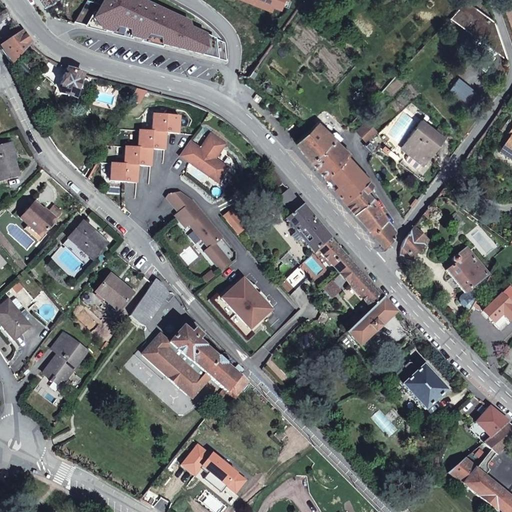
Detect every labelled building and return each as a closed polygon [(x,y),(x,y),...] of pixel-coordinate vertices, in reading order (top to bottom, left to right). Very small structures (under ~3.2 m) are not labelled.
[(87,0),(75,22),(217,58),(226,60),(224,43),(178,22),(181,18),(144,1),(142,5),(137,3),(138,2),(137,0),(87,0)] [(480,12),(467,2),(453,16),(489,42),(484,49),(483,49),(473,63),(485,71),(493,58),(491,51),(503,47),(495,22),(480,12)] [(320,24),(301,3),(297,8),(315,28),(320,24)] [(0,19),(10,14),(5,7),(0,10),(0,19)] [(31,44),(22,31),(0,46),(12,64),(31,44)] [(82,74),(68,69),(66,76),(60,94),(75,98),(82,74)] [(458,81),(451,91),(467,103),(475,93),(458,81)] [(145,91),(136,88),(131,99),(138,104),(145,91)] [(262,98),(257,94),(254,98),(259,102),(262,98)] [(166,133),(178,134),(180,116),(153,114),(152,132),(166,133)] [(445,138),(422,120),(407,139),(414,145),(408,153),(409,154),(406,158),(406,161),(415,168),(418,167),(421,163),(424,165),(430,156),(428,155),(431,151),(433,152),(445,138)] [(378,132),(367,121),(356,130),(367,142),(378,132)] [(335,139),(318,122),(296,142),(311,161),(335,139)] [(152,149),(164,150),(166,133),(152,132),(139,131),(138,148),(152,149)] [(378,132),(367,142),(364,145),(373,154),(387,141),(378,132)] [(189,141),(179,156),(218,183),(228,168),(215,159),(225,144),(211,134),(200,149),(189,141)] [(90,154),(72,135),(57,150),(75,169),(90,154)] [(511,135),(511,136),(499,153),(511,162),(511,135)] [(350,153),(335,139),(311,161),(325,177),(331,172),(347,156),(350,153)] [(414,145),(407,139),(401,147),(408,153),(414,145)] [(14,153),(11,143),(0,145),(0,181),(18,176),(13,158),(12,159),(11,154),(14,153)] [(138,166),(150,167),(152,149),(138,148),(125,147),(124,165),(138,166)] [(358,169),(347,156),(331,172),(325,177),(333,187),(346,203),(357,191),(361,187),(365,184),(369,180),(358,169)] [(111,164),(110,181),(136,183),(138,166),(124,165),(111,164)] [(373,198),(366,191),(373,184),(369,180),(365,184),(361,187),(357,191),(346,203),(354,213),(369,200),(373,198)] [(205,252),(221,272),(231,263),(215,244),(223,237),(194,201),(180,192),(168,194),(166,198),(179,213),(175,216),(185,228),(191,223),(193,226),(191,228),(209,248),(205,252)] [(387,219),(373,198),(369,200),(354,213),(371,233),(387,219)] [(57,219),(36,200),(20,218),(41,237),(57,219)] [(330,239),(302,205),(284,219),(295,233),(296,234),(301,240),(312,253),(318,249),(330,239)] [(224,216),(239,235),(246,229),(231,211),(224,216)] [(395,231),(387,219),(371,233),(384,247),(391,246),(395,236),(393,233),(395,231)] [(83,222),(68,238),(92,260),(107,244),(83,222)] [(428,242),(413,227),(403,241),(401,246),(399,255),(407,257),(409,257),(411,258),(428,242)] [(296,234),(295,233),(291,236),(297,243),(301,240),(296,234)] [(351,263),(330,239),(318,249),(328,260),(339,272),(351,263)] [(489,274),(467,248),(457,256),(456,263),(447,271),(466,294),(489,274)] [(328,260),(318,249),(312,253),(322,264),(328,260)] [(360,273),(351,263),(339,272),(372,308),(383,298),(360,273)] [(295,270),(279,285),(289,296),(305,281),(295,270)] [(133,293),(110,274),(95,292),(118,312),(133,293)] [(243,278),(221,298),(249,330),(272,310),(270,308),(272,306),(266,299),(266,298),(254,285),(247,278),(245,280),(243,278)] [(168,292),(162,283),(155,279),(152,283),(129,316),(145,327),(169,293),(168,292)] [(511,290),(509,287),(501,294),(507,301),(510,299),(511,302),(511,290)] [(495,297),(482,290),(473,306),(481,310),(495,297)] [(507,301),(501,294),(481,312),(499,330),(511,317),(511,302),(510,299),(507,301)] [(383,298),(372,308),(361,319),(357,323),(352,327),(349,330),(346,333),(359,346),(396,312),(383,298)] [(0,323),(13,340),(29,327),(8,300),(0,307),(0,323)] [(361,319),(357,314),(348,323),(350,325),(352,327),(357,323),(361,319)] [(239,378),(224,364),(218,358),(217,359),(203,346),(204,346),(198,341),(202,336),(194,329),(190,334),(183,327),(169,343),(170,344),(190,361),(191,360),(210,378),(224,390),(227,393),(239,378)] [(87,352),(64,333),(54,346),(60,351),(58,354),(43,373),(60,387),(87,352)] [(169,343),(160,334),(156,339),(166,348),(170,344),(169,343)] [(190,361),(170,344),(166,348),(156,339),(142,355),(187,395),(198,382),(203,386),(210,378),(191,360),(190,361)] [(60,351),(54,346),(51,349),(58,354),(60,351)] [(416,368),(411,363),(408,363),(399,371),(407,380),(418,370),(416,368)] [(511,363),(502,376),(511,383),(511,382),(511,363)] [(245,370),(239,364),(232,371),(239,378),(242,374),(245,370)] [(418,370),(407,380),(404,383),(402,385),(407,391),(420,404),(425,410),(439,398),(440,399),(444,395),(443,394),(446,390),(423,365),(418,370)] [(407,380),(399,371),(393,376),(402,385),(404,383),(407,380)] [(249,381),(242,374),(239,378),(227,393),(235,398),(249,381)] [(203,386),(198,382),(187,395),(192,399),(203,386)] [(227,393),(224,390),(215,402),(218,404),(227,393)] [(420,404),(407,391),(396,401),(409,414),(420,404)] [(490,407),(480,400),(477,404),(486,411),(490,407)] [(508,422),(490,407),(486,411),(476,422),(490,437),(490,438),(508,422)] [(511,440),(511,425),(508,422),(490,438),(490,437),(483,443),(487,446),(496,455),(511,440)] [(496,455),(487,446),(484,448),(494,457),(496,455)] [(476,468),(465,458),(447,473),(462,485),(463,485),(462,484),(475,468),(476,469),(476,468)] [(511,511),(511,498),(476,469),(475,468),(462,484),(463,485),(496,511),(511,511)]
